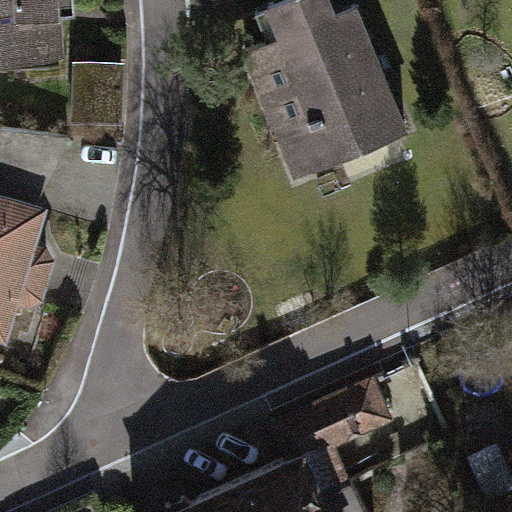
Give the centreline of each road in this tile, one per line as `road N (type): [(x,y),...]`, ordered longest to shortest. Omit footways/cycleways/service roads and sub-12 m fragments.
road 1 (residential): [(163,0),(171,116),(109,303),(125,435)]
road 2 (residential): [(125,435),(511,272)]
road 3 (residential): [(125,435),(0,490)]
